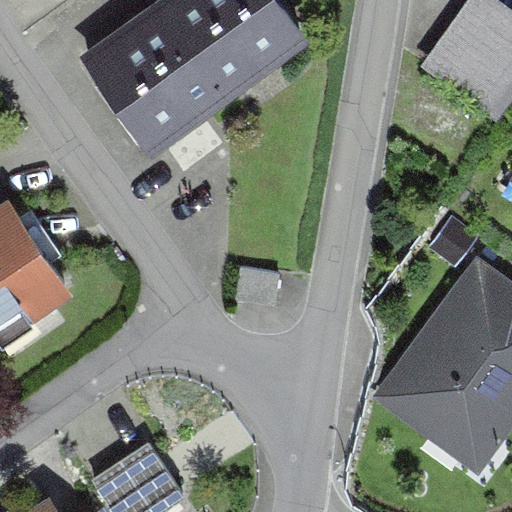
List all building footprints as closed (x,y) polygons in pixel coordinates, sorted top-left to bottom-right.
[(288,0),(198,0),(102,64),(155,144),(314,38),(288,0)] [(511,117),(511,14),(494,1),(442,73),(509,122),(511,117)] [(32,203),(0,224),(0,350),(90,290),(32,203)] [(511,439),(511,270),(493,257),(395,396),(493,466),(511,439)] [(98,468),(128,511),(137,511),(189,477),(156,429),(98,468)]
